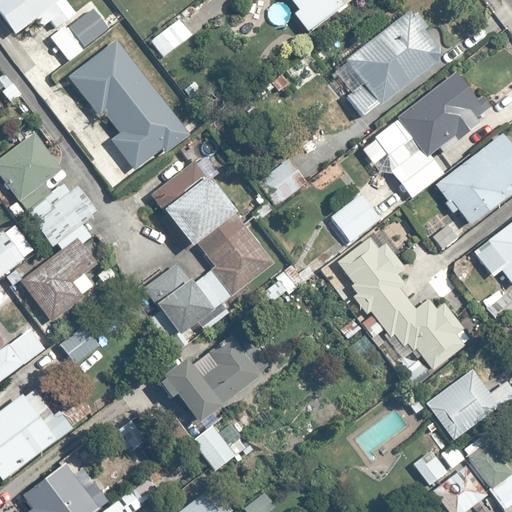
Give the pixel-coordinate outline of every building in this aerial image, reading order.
[(39,28),(47,22),(52,30),(73,14),(61,0),(0,0),(0,21),(10,36),(32,19),(39,28)] [(286,0),(295,11),(291,14),(306,33),(341,6),(336,0),(286,0)] [(111,26),(92,2),(62,24),(81,49),(111,26)] [(325,73),(336,87),(360,118),(441,56),(406,11),(342,60),(325,73)] [(190,36),(177,19),(147,42),(160,59),(190,36)] [(183,135),(113,41),(65,77),(96,118),(100,115),(116,136),(105,144),(129,176),(183,135)] [(485,110),(453,71),(359,150),(379,175),(385,170),(410,200),(440,174),(425,156),(438,146),(443,152),(477,124),(473,120),(485,110)] [(41,183),(58,170),(31,134),(0,157),(0,180),(17,204),(33,224),(23,231),(40,254),(94,213),(68,180),(50,194),(42,184),(41,183)] [(473,227),(470,224),(511,192),(511,153),(499,135),(432,186),(444,202),(442,203),(451,215),(456,211),(460,215),(430,239),(440,252),(473,227)] [(329,165),(312,143),(290,159),(287,155),(253,180),(273,207),(329,165)] [(194,165),(192,163),(148,196),(188,249),(194,244),(211,268),(191,283),(175,262),(140,288),(176,336),(195,322),(204,333),(230,313),(222,303),(274,264),(261,246),(264,244),(252,228),(248,232),(211,182),(218,176),(204,157),(194,165)] [(378,221),(359,196),(328,218),(347,244),(378,221)] [(511,220),(471,250),(490,276),(499,270),(511,287),(511,286),(511,220)] [(0,276),(33,251),(11,224),(0,232),(0,276)] [(50,324),(82,300),(80,297),(95,286),(84,272),(94,265),(81,247),(91,239),(79,224),(54,243),(60,250),(22,279),(15,270),(0,281),(0,306),(23,289),(50,324)] [(403,283),(395,274),(402,269),(383,244),(375,250),(366,238),(333,264),(350,285),(347,287),(353,295),(349,298),(366,318),(358,324),(371,339),(378,333),(400,360),(408,353),(413,359),(397,372),(406,383),(426,367),(429,371),(469,339),(441,305),(433,311),(418,292),(407,301),(396,288),(403,283)] [(511,302),(511,301),(506,294),(502,298),(496,290),(480,303),(491,318),(511,302)] [(97,347),(81,327),(58,345),(73,365),(97,347)] [(28,330),(5,346),(20,366),(42,350),(28,330)] [(196,426),(199,423),(205,431),(221,418),(214,410),(268,366),(250,344),(245,349),(232,333),(212,350),(221,360),(197,379),(180,359),(153,381),(169,399),(172,397),(196,426)] [(0,379),(20,366),(5,346),(0,349),(0,379)] [(511,394),(511,392),(486,358),(423,404),(450,441),(511,394)] [(90,414),(77,398),(45,421),(24,392),(0,408),(0,479),(70,429),(69,428),(90,414)] [(233,455),(212,428),(192,444),(213,471),(233,455)] [(511,471),(507,475),(478,438),(463,449),(492,487),(486,491),(502,511),(511,503),(511,471)] [(446,473),(430,450),(411,464),(426,486),(446,473)] [(29,507),(22,511),(91,511),(105,502),(97,491),(87,499),(60,462),(18,492),(29,507)] [(463,511),(486,495),(464,465),(430,491),(445,511),(463,511)] [(191,499),(175,511),(226,511),(199,479),(185,491),(191,499)] [(266,511),(273,507),(261,492),(240,509),(242,511),(266,511)]
